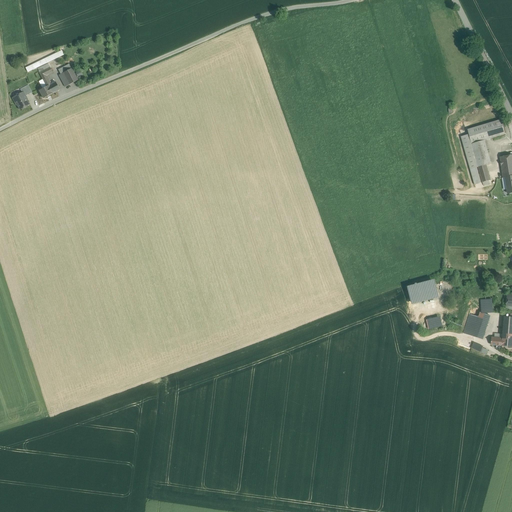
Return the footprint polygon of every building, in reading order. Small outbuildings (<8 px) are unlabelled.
[(56,54),(26,68),(28,72),(58,58),(56,54)] [(69,64),(59,69),(61,74),(63,73),(71,68),(69,64)] [(50,67),(39,72),(43,79),(47,86),(48,86),(52,84),(47,75),(52,72),(50,67)] [(71,68),(63,73),(64,75),(68,82),(69,85),(78,80),(72,68),(71,68)] [(52,84),(48,86),(53,94),(60,90),(55,82),(52,84)] [(28,85),(20,89),(22,93),(24,92),(26,96),(32,93),(28,85)] [(42,89),(39,90),(44,98),(47,97),(48,98),(50,97),(50,95),(53,94),(48,86),(47,86),(42,89)] [(22,93),(14,97),(16,100),(14,101),(16,105),(17,105),(20,110),(29,105),(25,97),(26,96),(24,92),(22,93)] [(501,120),(467,130),(469,134),(472,144),(485,140),(505,134),(501,120)] [(472,144),(469,134),(461,137),(475,185),(481,183),(477,167),(478,167),(472,144)] [(485,140),(472,144),(478,167),(486,165),(491,163),(485,140)] [(511,154),(500,157),(503,178),(506,177),(511,176),(511,154)] [(487,169),(479,171),(483,182),(489,180),(490,180),(487,169)] [(412,303),(437,296),(433,281),(408,288),(412,303)] [(490,315),(480,312),(478,317),(474,332),(484,335),(490,315)] [(478,317),(471,314),(465,334),(473,336),(474,332),(478,317)] [(511,316),(504,316),(503,333),(511,333),(511,316)] [(511,333),(503,333),(503,334),(502,338),(502,346),(511,346),(511,333)] [(494,337),(492,337),(492,341),(491,341),(491,342),(492,342),(492,345),(499,346),(499,345),(502,346),(502,338),(494,337)] [(483,346),(474,342),(472,347),(481,352),(482,348),(483,346)]
